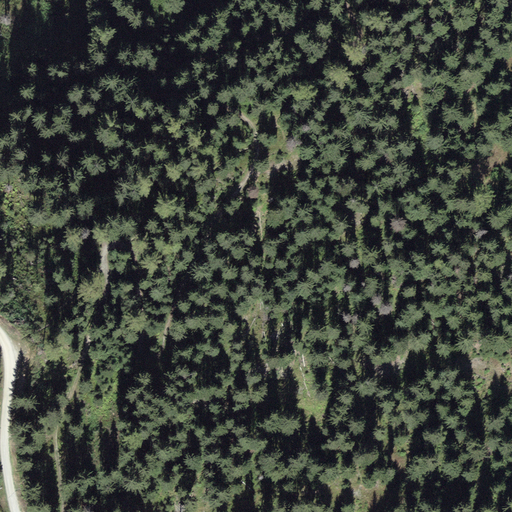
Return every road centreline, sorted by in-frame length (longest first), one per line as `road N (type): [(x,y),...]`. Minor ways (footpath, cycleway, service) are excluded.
road 1 (track): [(77,511),(57,436),(61,404),(90,348),(104,247),(114,238),(128,249),(138,282),(139,350),(159,355),(194,225),(258,164),(257,128),(229,107),(172,87),(172,66),(182,53),(232,37),(351,36),(344,0)]
road 2 (track): [(0,332),(12,354),(4,425),(19,511)]
